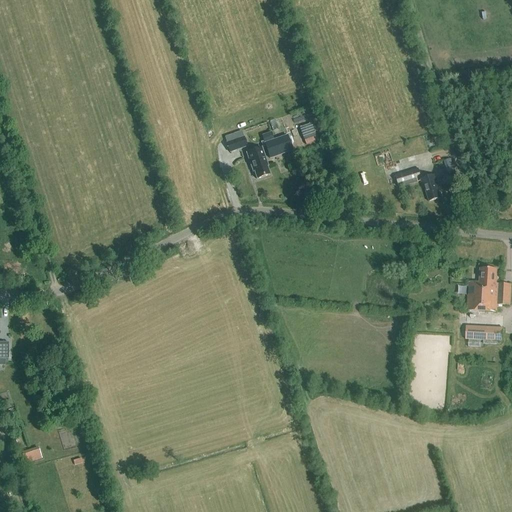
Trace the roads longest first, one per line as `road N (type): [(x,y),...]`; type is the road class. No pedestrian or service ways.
road 1 (unclassified): [(511,238),(238,213),(58,292),(0,293)]
road 2 (track): [(475,235),(408,0)]
road 3 (track): [(0,100),(58,292)]
